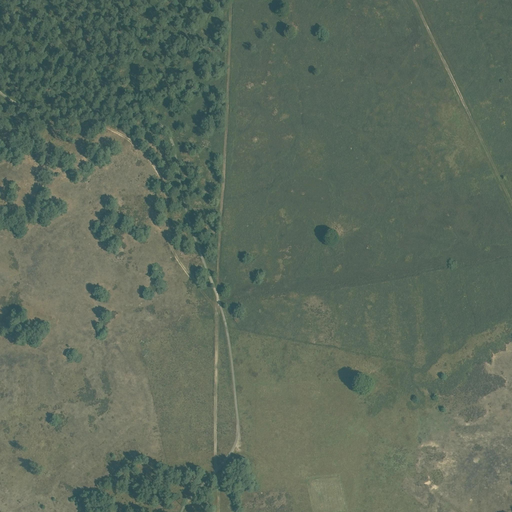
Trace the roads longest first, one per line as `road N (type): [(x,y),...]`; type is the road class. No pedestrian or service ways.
road 1 (track): [(218,511),(216,307),(231,0)]
road 2 (track): [(511,201),(414,0)]
